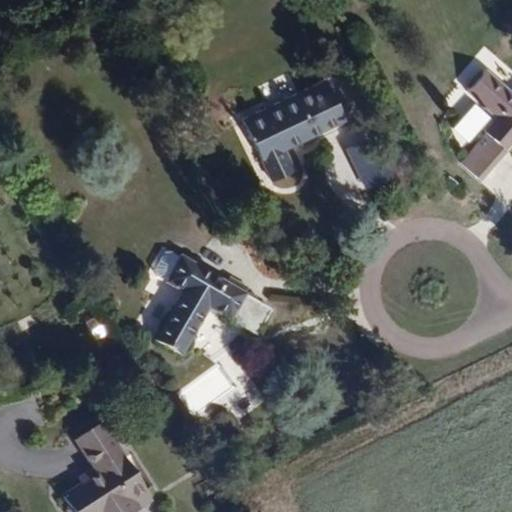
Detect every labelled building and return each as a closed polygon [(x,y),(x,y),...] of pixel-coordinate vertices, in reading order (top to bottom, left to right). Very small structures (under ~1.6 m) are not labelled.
[(511,89),(508,91),(481,67),(461,90),(489,115),(473,133),(475,140),(453,164),(473,182),(499,152),(497,148),(511,130),(511,89)] [(323,77),(260,107),(264,118),(328,89),(323,77)] [(340,117),(328,89),(264,118),(260,107),(238,117),(269,183),(289,173),(277,146),(340,117)] [(271,303),(178,256),(163,286),(177,294),(153,342),(181,356),(206,309),(254,333),(271,303)] [(127,511),(124,506),(137,497),(115,463),(114,464),(92,429),(66,446),(86,475),(89,480),(74,490),(54,504),(60,511),(59,511),(127,511)] [(71,485),(74,490),(89,480),(86,475),(71,485)] [(137,511),(144,508),(137,497),(124,506),(127,511),(137,511)]
